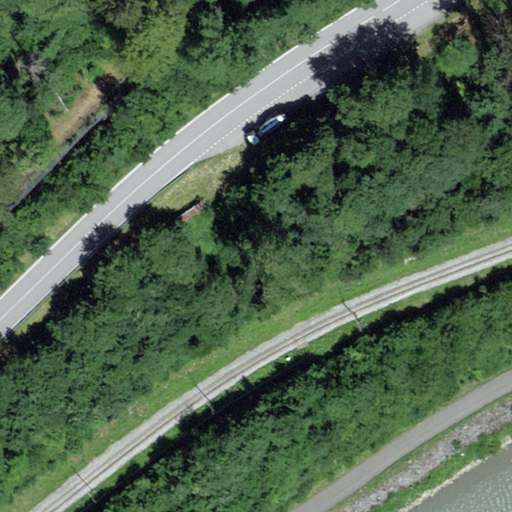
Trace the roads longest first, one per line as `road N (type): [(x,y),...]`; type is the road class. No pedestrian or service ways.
road 1 (secondary): [(0,319),(198,135),(401,0)]
road 2 (unclassified): [(511,380),(307,511)]
